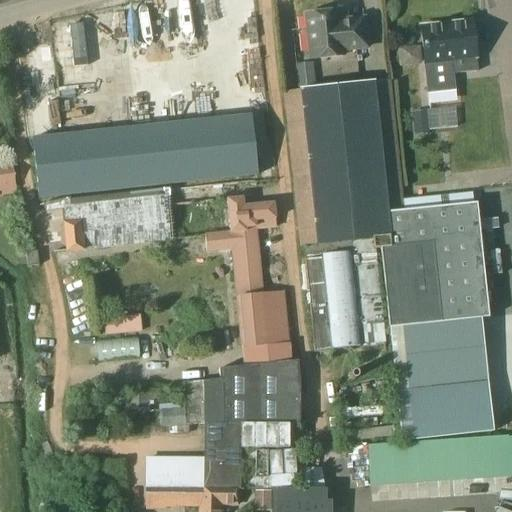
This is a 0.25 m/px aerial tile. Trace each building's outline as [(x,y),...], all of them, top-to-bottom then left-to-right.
[(190,0),(175,0),(128,12),(132,26),(193,10),(190,0)] [(337,21),(336,12),(305,15),(310,60),(341,56),(341,51),(366,48),(362,19),(337,21)] [(425,92),(453,89),(451,74),(477,71),(472,20),(418,26),(425,92)] [(399,67),(420,65),(418,47),(397,48),(399,67)] [(295,65),(297,90),(315,88),(313,63),(295,65)] [(373,247),(374,249),(379,248),(380,248),(388,247),(385,213),(402,211),(388,81),(315,88),(297,90),(282,92),(299,246),(302,246),(303,254),(373,247)] [(414,136),(429,134),(426,111),(412,112),(414,136)] [(257,176),(250,116),(31,139),(38,199),(166,185),(257,176)] [(0,196),(16,194),(11,162),(0,163),(0,196)] [(172,240),(166,185),(38,199),(39,215),(60,212),(62,224),(61,224),(59,225),(59,226),(58,227),(57,228),(57,229),(59,241),(59,243),(60,244),(61,245),(62,245),(63,245),(64,245),(65,251),(65,252),(172,240)] [(230,250),(235,297),(262,294),(255,230),(275,228),(274,217),(271,217),(270,204),(243,207),(242,198),(225,199),(228,232),(205,234),(206,252),(230,250)] [(380,248),(379,248),(380,248),(388,328),(479,319),(487,318),(478,231),(477,221),(475,203),(472,204),(449,206),(402,211),(385,213),(388,247),(380,248)] [(478,231),(498,229),(497,219),(477,221),(478,231)] [(373,247),(303,254),(313,351),(384,343),(374,249),(373,247)] [(38,266),(36,251),(25,252),(27,267),(38,266)] [(235,297),(242,367),(288,362),(282,293),(262,296),(262,294),(235,297)] [(105,336),(141,332),(139,316),(103,319),(105,336)] [(479,319),(388,328),(395,392),(400,443),(491,433),(486,382),(479,319)] [(138,357),(137,338),(96,341),(97,360),(138,357)] [(203,434),(203,449),(238,449),(287,449),(287,425),(298,425),(298,384),(296,361),(288,362),(242,367),(218,370),(218,380),(202,382),(204,423),(203,424),(203,434)] [(204,423),(202,382),(182,385),(183,403),(158,405),(158,411),(153,411),(153,425),(143,425),(144,434),(203,434),(203,424),(204,423)] [(149,410),(149,393),(127,393),(127,410),(149,410)] [(511,437),(402,444),(367,446),(368,458),(369,487),(511,476),(511,467),(511,461),(511,437)] [(238,490),(238,449),(203,449),(203,459),(145,458),(145,488),(203,489),(237,490),(238,490)] [(145,488),(145,489),(145,508),(150,507),(150,506),(160,505),(160,507),(195,504),(197,504),(198,504),(198,505),(199,505),(199,506),(199,507),(200,508),(199,509),(199,511),(218,511),(218,505),(236,505),(237,490),(203,489),(145,488)] [(253,510),(270,511),(271,490),(254,490),(253,510)] [(327,511),(328,503),(276,501),(275,511),(327,511)]
